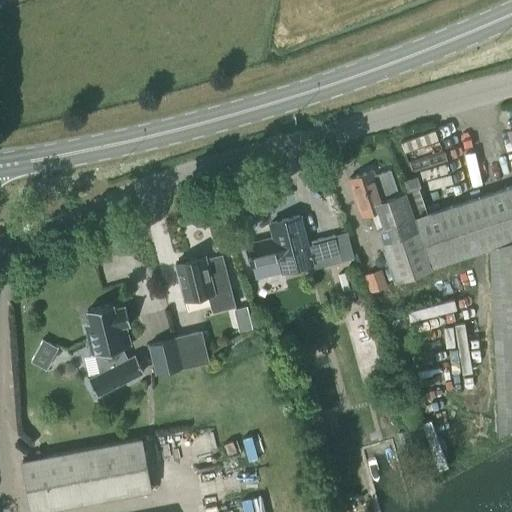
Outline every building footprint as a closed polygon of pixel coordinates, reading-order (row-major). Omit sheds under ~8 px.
[(511,129),(509,131),(511,141),(511,185),(427,213),(418,187),(407,191),(432,265),(490,246),(498,436),(511,428),(511,129)] [(396,281),(430,269),(404,193),(397,195),(389,171),(374,176),(372,171),(348,179),(360,216),(373,212),(396,281)] [(407,190),(418,186),(415,178),(404,181),(407,190)] [(313,267),(340,261),(333,235),(306,242),(300,216),(270,223),(274,237),(246,244),(251,266),(280,259),(283,271),(312,263),(313,267)] [(213,311),(234,306),(221,255),(205,259),(204,255),(189,259),(188,257),(178,260),(178,262),(175,263),(185,300),(209,294),(213,311)] [(381,269),(364,274),(369,291),(386,286),(381,269)] [(114,308),(113,303),(87,309),(91,323),(87,324),(95,352),(94,352),(95,354),(104,351),(112,367),(89,378),(97,394),(144,371),(136,355),(128,359),(122,347),(130,345),(126,325),(130,324),(126,305),(114,308)] [(248,304),(235,307),(241,328),(253,325),(248,304)] [(183,367),(208,361),(201,331),(175,338),(183,367)] [(32,359),(48,367),(59,345),(44,337),(32,359)] [(157,370),(181,364),(175,340),(151,346),(157,370)] [(30,511),(32,511),(150,490),(141,439),(21,461),(30,511)] [(266,511),(264,494),(244,497),(246,511),(266,511)]
